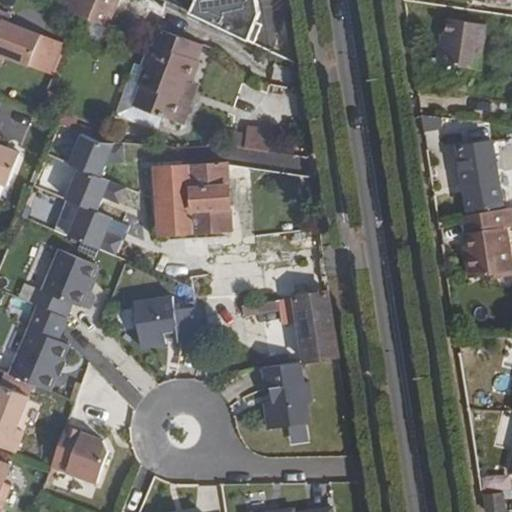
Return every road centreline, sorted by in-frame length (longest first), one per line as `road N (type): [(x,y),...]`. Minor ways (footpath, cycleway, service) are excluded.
road 1 (secondary): [(343,0),(418,471)]
road 2 (residential): [(418,471),(222,473)]
road 3 (residential): [(222,473),(207,409),(180,399),(151,412),(140,435)]
